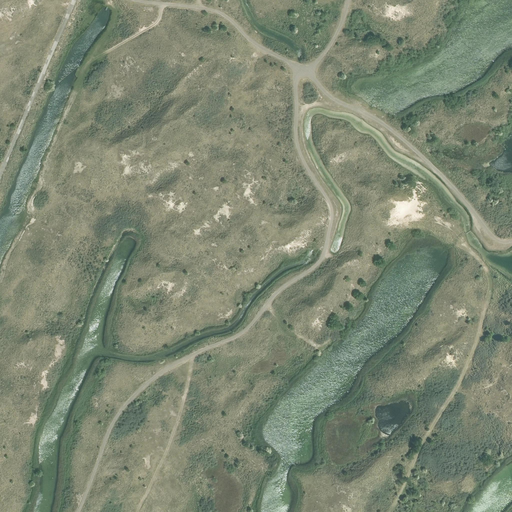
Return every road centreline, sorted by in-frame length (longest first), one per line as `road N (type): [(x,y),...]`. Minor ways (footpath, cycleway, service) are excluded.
road 1 (track): [(511,241),(492,237),(402,138),(334,101),(217,11),(135,0)]
road 2 (track): [(0,175),(74,0)]
